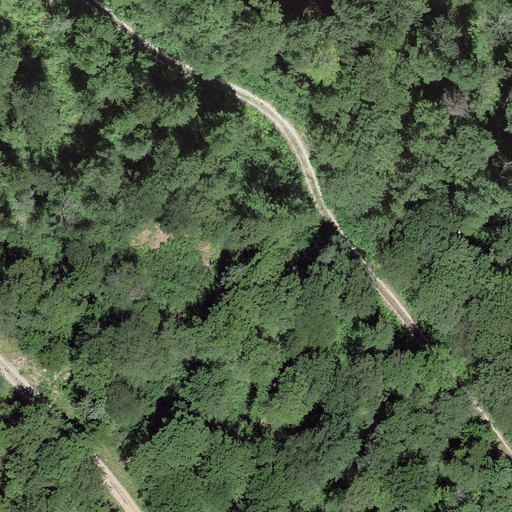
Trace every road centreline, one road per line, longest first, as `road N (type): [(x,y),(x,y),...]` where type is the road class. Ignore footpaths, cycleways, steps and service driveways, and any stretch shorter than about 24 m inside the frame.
road 1 (track): [(511,458),(335,232),(282,122),(167,62),(89,0)]
road 2 (track): [(133,511),(0,361)]
